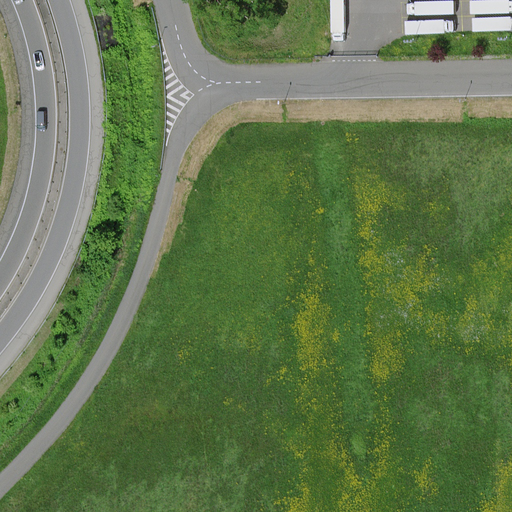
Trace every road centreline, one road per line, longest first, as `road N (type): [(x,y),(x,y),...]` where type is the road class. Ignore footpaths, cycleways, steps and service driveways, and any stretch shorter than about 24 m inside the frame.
road 1 (motorway): [(0,339),(42,275),(72,192),(79,86),(60,0)]
road 2 (unclassified): [(197,86),(511,80)]
road 3 (motorway): [(21,0),(44,86),(44,143),(35,196),(0,277)]
